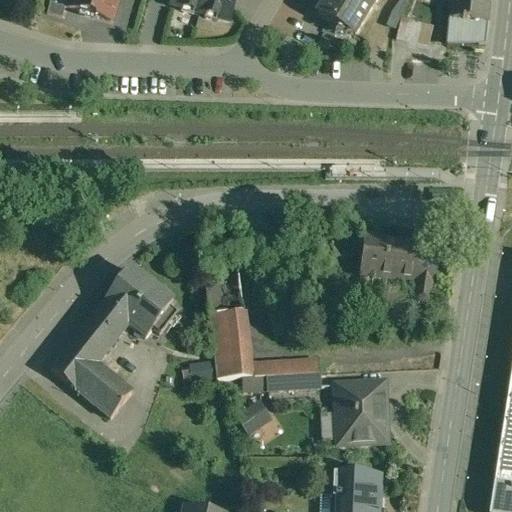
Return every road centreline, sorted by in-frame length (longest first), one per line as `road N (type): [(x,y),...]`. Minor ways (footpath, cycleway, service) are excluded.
road 1 (residential): [(0,381),(105,253),(154,225),(205,207),(483,201)]
road 2 (secondary): [(437,511),(483,201)]
road 3 (residential): [(497,98),(307,92),(238,67)]
road 4 (residential): [(238,67),(100,65),(0,43)]
